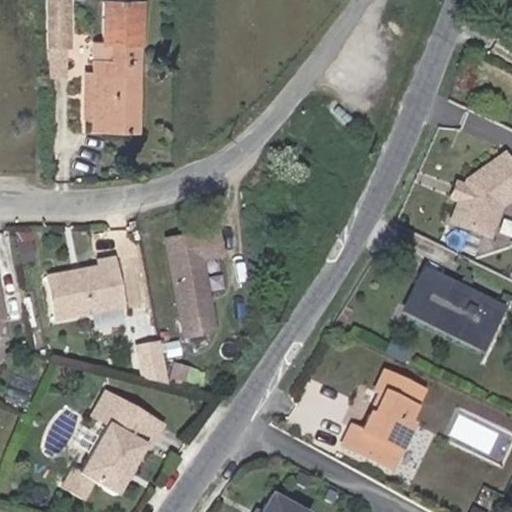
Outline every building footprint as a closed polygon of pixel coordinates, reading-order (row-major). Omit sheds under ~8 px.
[(69,0),(38,0),(39,46),(70,46),(69,0)] [(92,116),(92,130),(135,130),(135,0),(115,0),(103,0),(103,41),(94,41),(93,73),(86,73),(85,116),(92,116)] [(451,201),(443,220),(485,237),(497,207),(511,197),(511,167),(501,151),(461,178),(459,182),(451,201)] [(444,198),(451,201),(459,182),(451,178),(444,198)] [(217,232),(168,243),(188,338),(217,332),(202,260),(222,256),(217,232)] [(20,241),(23,259),(38,256),(34,238),(20,241)] [(100,266),(49,277),(58,319),(125,305),(115,257),(99,260),(100,266)] [(500,312),(416,270),(393,317),(477,359),(500,312)] [(149,382),(173,387),(164,347),(143,351),(149,382)] [(370,418),(366,416),(359,432),(349,428),(340,448),(389,469),(408,425),(405,424),(419,392),(381,375),(371,394),(375,395),(370,407),(374,408),(370,418)] [(120,417),(115,425),(86,473),(78,468),(66,485),(87,499),(98,480),(120,495),(151,447),(155,449),(168,427),(115,393),(106,407),(120,417)] [(100,415),(115,425),(120,417),(106,407),(100,415)] [(311,477),(299,470),(294,479),(306,486),(311,477)] [(304,511),(270,492),(259,511),(258,511),(304,511)]
